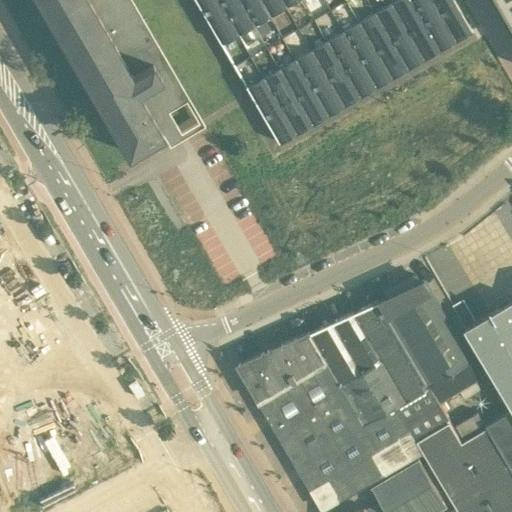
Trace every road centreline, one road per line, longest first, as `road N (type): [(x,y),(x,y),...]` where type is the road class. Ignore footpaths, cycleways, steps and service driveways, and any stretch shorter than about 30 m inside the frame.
road 1 (unclassified): [(189,343),(442,219),(511,167)]
road 2 (residential): [(0,194),(160,459)]
road 3 (tertiary): [(167,356),(31,123)]
